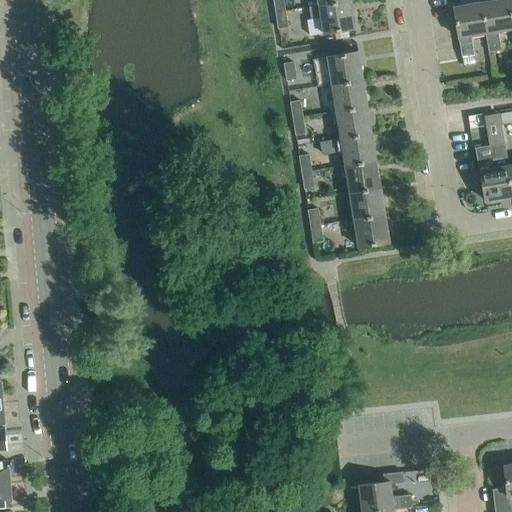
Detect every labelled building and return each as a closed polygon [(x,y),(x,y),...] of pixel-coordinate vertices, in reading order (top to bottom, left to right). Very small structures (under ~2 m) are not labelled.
[(273,0),(275,12),(285,10),(283,0),(273,0)] [(354,27),(349,0),(347,0),(319,5),(319,4),(309,6),(311,18),(321,17),(323,32),(354,27)] [(511,22),(508,0),(489,0),(481,1),(486,33),(489,51),(501,49),(498,31),(511,28),(511,22)] [(486,33),(481,1),(454,6),(462,56),(463,56),(474,54),(471,35),(486,33)] [(288,27),(285,10),(275,12),(278,28),(288,27)] [(327,56),(332,84),(363,79),(358,51),(327,56)] [(463,56),(462,56),(463,65),(475,63),(474,54),(463,56)] [(286,80),(296,78),(294,61),(284,63),(286,80)] [(367,106),(363,79),(332,84),(336,111),(367,106)] [(290,101),(293,118),(303,116),(300,100),(290,101)] [(372,133),(367,106),(336,111),(341,138),(372,133)] [(511,111),(500,114),(501,123),(502,124),(511,121),(511,111)] [(505,146),(502,124),(500,114),(486,117),(491,148),(493,148),(505,146)] [(305,133),(303,116),(293,118),(295,134),(305,133)] [(376,160),(372,133),(341,138),(320,141),(322,154),(343,151),(345,165),(376,160)] [(511,190),(508,165),(508,164),(505,146),(493,148),(496,166),(480,169),(485,200),(511,195),(511,190)] [(299,155),(301,172),(311,170),(309,154),(299,155)] [(380,187),(376,160),(345,165),(349,192),(380,187)] [(314,187),(311,170),(301,172),(304,188),(314,187)] [(385,214),(380,187),(349,192),(354,218),(354,219),(385,214)] [(308,209),(310,226),(320,224),(318,208),(308,209)] [(389,241),(385,214),(354,219),(354,218),(346,220),(348,232),(356,231),(358,246),(389,241)] [(323,241),(320,224),(310,226),(313,242),(323,241)] [(0,460),(0,484),(10,483),(8,460),(0,460)] [(511,511),(511,463),(504,464),(506,487),(492,489),(495,511),(511,511)] [(359,484),(362,511),(393,508),(412,506),(411,494),(392,496),(390,480),(359,484)] [(0,507),(12,506),(10,483),(0,484),(0,507)]
